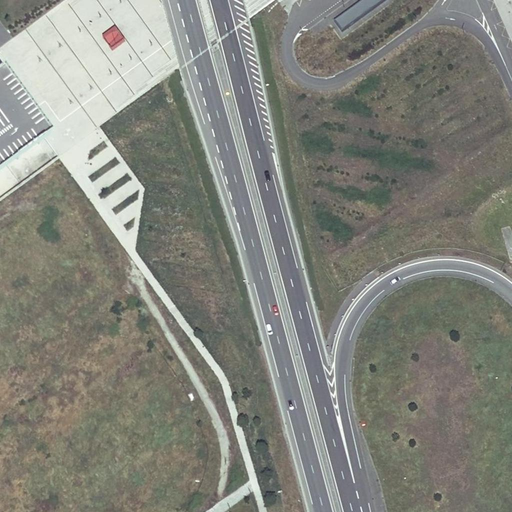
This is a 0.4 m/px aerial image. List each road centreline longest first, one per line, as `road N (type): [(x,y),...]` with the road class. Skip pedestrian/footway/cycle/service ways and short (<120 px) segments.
road 1 (trunk): [(185,0),(326,511)]
road 2 (trunk): [(348,493),(219,0)]
road 3 (trunk): [(348,493),(358,480),(341,385),(344,336),(364,300),(401,273),(440,263),(486,272),(511,289)]
